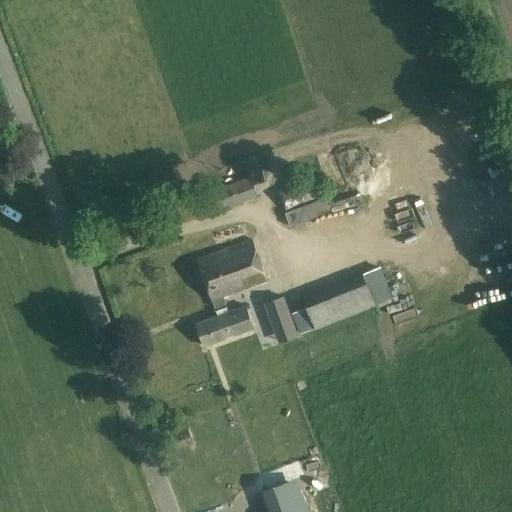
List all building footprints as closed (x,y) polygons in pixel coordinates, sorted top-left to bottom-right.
[(265,180),(260,166),(248,170),(251,176),(254,185),(265,180)] [(315,173),(278,187),(286,209),(323,195),(315,173)] [(258,196),(254,185),(251,176),(197,195),(204,215),(258,196)] [(303,249),(294,227),(277,235),(286,257),(303,249)] [(267,279),(252,239),(197,258),(215,307),(225,303),(222,295),(267,279)] [(276,280),(246,287),(250,301),(279,293),(276,280)] [(323,290),(304,297),(308,307),(316,327),(335,320),(323,290)] [(272,322),(292,315),(285,295),(265,302),(272,322)] [(254,327),(246,305),(197,323),(205,345),(227,337),(226,335),(235,332),(236,334),(254,327)] [(187,425),(164,434),(171,451),(194,442),(187,425)] [(263,490),(270,511),(299,511),(288,481),(263,490)]
